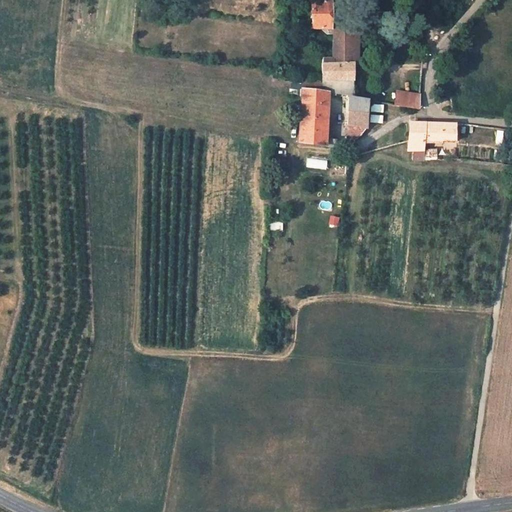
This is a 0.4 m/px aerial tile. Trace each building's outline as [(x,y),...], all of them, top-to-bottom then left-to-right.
[(332,26),(333,0),(329,1),(311,0),(311,10),(309,10),(308,16),(311,16),(311,28),(320,28),(326,32),(332,32),(332,26)] [(352,51),(357,52),(357,27),(332,26),(332,32),(332,58),(322,58),(321,79),(353,80),(352,64),(352,51)] [(301,89),(320,91),(321,79),(302,76),(301,89)] [(321,79),(320,91),(327,92),(327,94),(335,95),(335,93),(348,94),(347,96),(356,96),(353,80),(321,79)] [(327,106),(327,94),(327,92),(320,91),(301,89),(300,103),(327,106)] [(419,95),(398,92),(396,105),(418,109),(419,95)] [(347,96),(346,125),(364,128),(368,100),(368,99),(356,96),(347,96)] [(298,143),(333,148),(335,144),(335,139),(325,138),(327,106),(300,103),(298,143)] [(424,142),(424,139),(425,121),(409,121),(408,140),(408,151),(413,151),(413,160),(423,160),(424,149),(424,142)] [(425,121),(424,139),(443,140),(455,140),(455,137),(455,122),(425,121)] [(346,125),(349,141),(352,141),(359,137),(364,128),(346,125)] [(431,159),(432,150),(424,149),(423,160),(431,159)]
